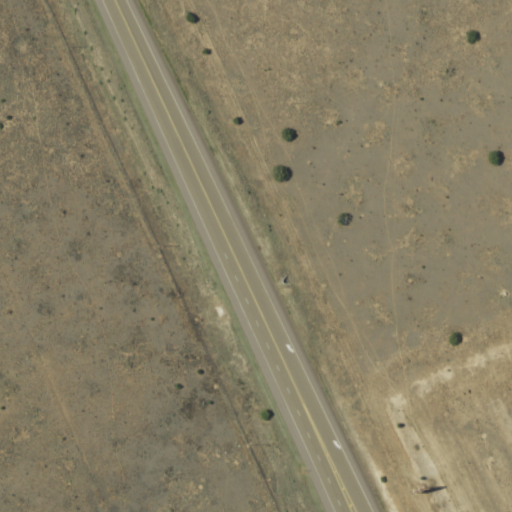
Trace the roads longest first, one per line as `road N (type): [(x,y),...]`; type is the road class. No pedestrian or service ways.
road 1 (trunk): [(344,511),(217,239)]
road 2 (trunk): [(217,239),(106,0)]
